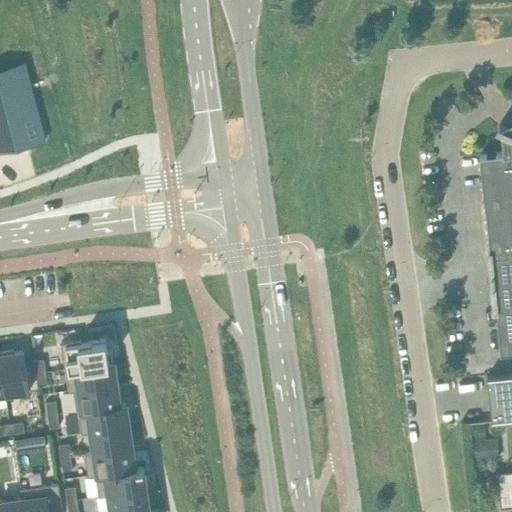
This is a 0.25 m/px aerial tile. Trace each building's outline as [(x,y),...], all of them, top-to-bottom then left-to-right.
[(25,60),(0,66),(0,150),(46,139),(35,100),(25,60)] [(511,129),(510,129),(499,124),(498,126),(503,128),(505,151),(480,154),(485,205),(486,205),(490,248),(489,248),(495,306),(496,306),(501,350),(511,349),(511,129)] [(65,369),(66,368),(66,367),(113,360),(112,349),(108,350),(106,337),(81,341),(81,339),(61,342),(65,369)] [(14,350),(0,351),(0,354),(6,391),(31,388),(28,370),(26,371),(23,350),(14,352),(14,350)] [(45,370),(44,358),(34,359),(35,372),(45,370)] [(116,382),(113,360),(66,367),(66,368),(69,390),(74,389),(74,388),(116,382)] [(47,384),(45,370),(35,372),(37,385),(47,384)] [(511,417),(511,373),(487,376),(492,418),(467,421),(467,422),(511,417)] [(120,403),(116,382),(74,388),(74,389),(77,411),(78,411),(78,410),(120,404),(120,403)] [(58,413),(56,399),(46,401),(48,414),(58,413)] [(126,402),(120,403),(120,404),(78,410),(78,411),(82,432),(91,431),(91,430),(131,424),(129,410),(127,410),(126,402)] [(60,425),(58,413),(48,414),(50,427),(60,425)] [(12,432),(24,430),(23,421),(10,423),(12,432)] [(0,434),(12,432),(10,423),(0,424),(0,434)] [(133,438),(131,424),(91,430),(91,431),(94,450),(94,451),(132,446),(131,439),(133,438)] [(44,435),(32,437),(34,452),(46,450),(44,435)] [(70,455),(69,442),(59,444),(61,456),(70,455)] [(133,453),(132,446),(94,451),(94,450),(85,452),(88,475),(96,474),(96,473),(137,467),(137,466),(135,453),(133,453)] [(61,456),(62,469),(72,468),(70,455),(61,456)] [(143,465),(137,466),(137,467),(96,473),(96,474),(99,496),(109,494),(108,493),(146,488),(143,467),(144,467),(143,465)] [(511,475),(496,477),(499,503),(511,501),(511,475)] [(20,488),(22,497),(23,497),(24,511),(49,511),(49,510),(62,508),(58,482),(20,488)] [(65,487),(67,500),(77,498),(75,485),(65,487)] [(130,511),(150,509),(146,488),(108,493),(109,494),(111,511),(130,511)] [(24,511),(23,497),(22,497),(0,500),(0,499),(0,511),(24,511)] [(67,500),(68,511),(71,511),(79,511),(77,498),(67,500)]
